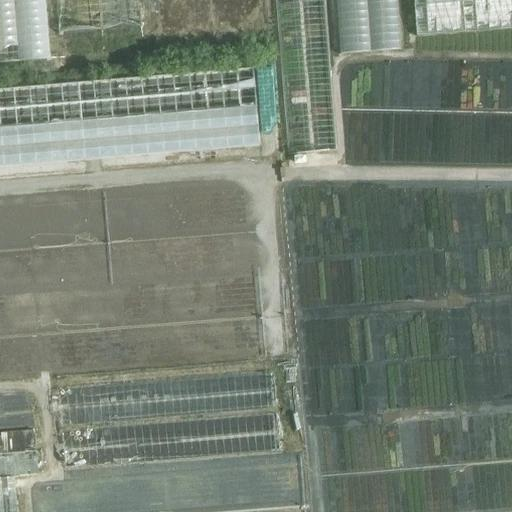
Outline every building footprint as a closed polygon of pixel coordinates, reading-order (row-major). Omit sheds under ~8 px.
[(43,0),(0,0),(0,65),(49,61),(43,0)] [(56,0),(60,36),(143,29),(140,0),(56,0)] [(324,0),(278,0),(292,155),(338,151),(329,55),(324,0)] [(397,0),(338,0),(344,54),(402,49),(397,0)] [(511,0),(413,0),(417,37),(511,29),(511,0)] [(253,68),(0,90),(0,170),(260,147),(253,68)] [(270,371),(55,389),(58,428),(273,411),(270,371)] [(273,411),(58,428),(61,469),(276,451),(273,411)] [(0,478),(14,478),(38,476),(34,430),(0,432),(0,478)] [(16,511),(14,478),(0,478),(0,511),(16,511)]
